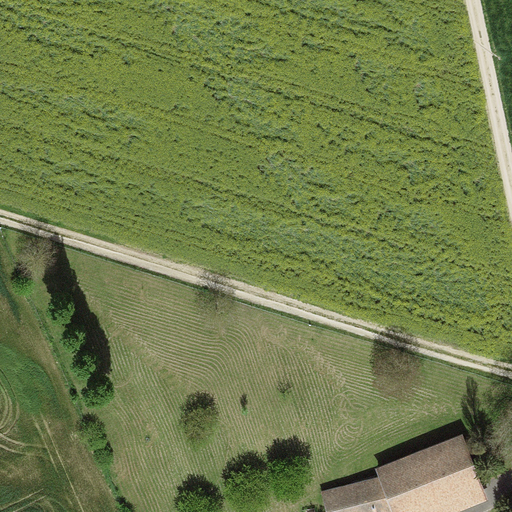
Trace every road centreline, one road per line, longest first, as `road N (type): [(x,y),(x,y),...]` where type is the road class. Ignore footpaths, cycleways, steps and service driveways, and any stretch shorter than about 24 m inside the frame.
road 1 (track): [(511,369),(0,217)]
road 2 (track): [(511,197),(470,0)]
